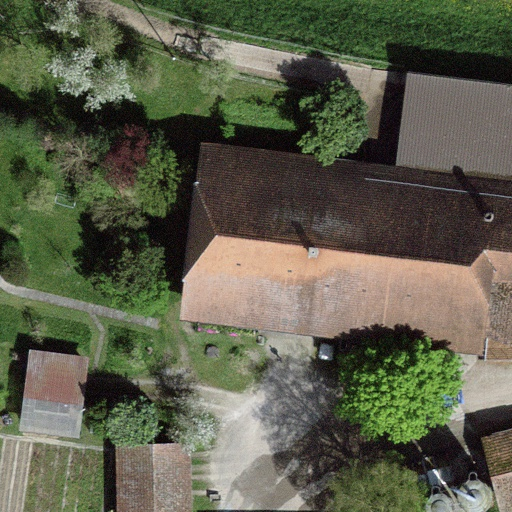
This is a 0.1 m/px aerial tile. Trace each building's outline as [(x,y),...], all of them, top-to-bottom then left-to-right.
[(511,90),(410,77),(398,169),(511,183),(511,90)] [(483,206),(218,174),(203,293),(468,325),(467,333),(511,338),(511,198),(484,196),(483,206)] [(84,362),(33,355),(25,427),(75,433),(84,362)] [(511,437),(492,443),(507,506),(511,504),(511,437)] [(184,511),(183,448),(123,449),(123,511),(184,511)]
